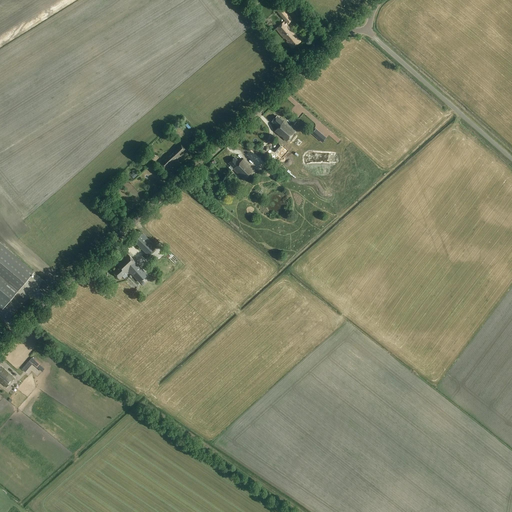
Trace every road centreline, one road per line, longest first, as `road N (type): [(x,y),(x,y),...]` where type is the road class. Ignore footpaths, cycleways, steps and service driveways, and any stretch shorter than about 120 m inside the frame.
road 1 (tertiary): [(0,345),(341,34),(367,31)]
road 2 (unclassified): [(511,159),(367,31)]
